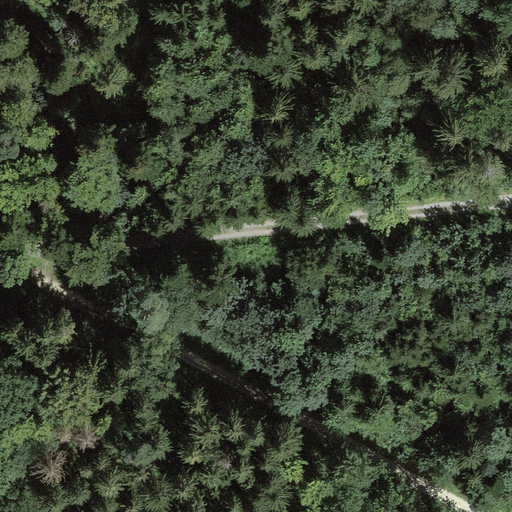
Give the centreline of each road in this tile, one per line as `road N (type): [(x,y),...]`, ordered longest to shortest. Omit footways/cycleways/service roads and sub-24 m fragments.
road 1 (track): [(469,511),(3,260)]
road 2 (track): [(3,260),(511,202)]
